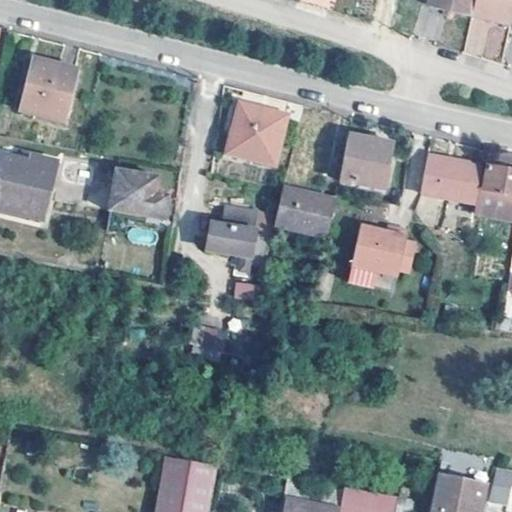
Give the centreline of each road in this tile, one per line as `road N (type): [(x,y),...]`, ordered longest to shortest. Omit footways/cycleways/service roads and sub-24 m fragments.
road 1 (residential): [(0,5),(409,107)]
road 2 (residential): [(218,0),(421,57)]
road 3 (unknown): [(206,57),(179,224)]
